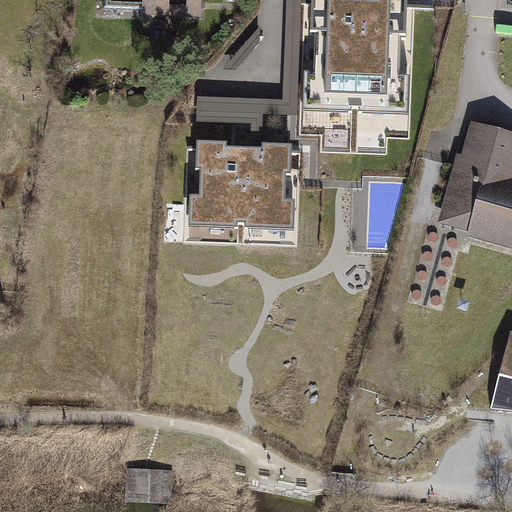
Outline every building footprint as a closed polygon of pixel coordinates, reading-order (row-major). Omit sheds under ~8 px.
[(201,19),(201,0),(107,0),(107,2),(147,4),(146,17),(201,19)] [(302,0),(286,0),(283,105),(201,102),(200,126),(252,128),(251,157),(265,157),(265,149),(266,123),(298,124),(302,0)] [(345,4),(314,3),(312,43),(319,43),(317,79),(307,78),(305,116),(352,119),(353,112),(361,112),(361,119),(409,121),(410,82),(401,81),(403,43),(408,43),(410,7),(377,6),(377,12),(345,11),(345,4)] [(437,231),(511,253),(511,134),(469,122),(437,231)] [(229,149),(199,148),(198,177),(204,177),(204,204),(192,204),(191,233),(237,235),(238,230),(248,230),(248,235),(296,237),(297,208),(287,208),(288,180),(293,180),(294,150),(265,149),(265,157),(251,157),(229,156),(229,149)] [(511,335),(510,335),(490,410),(511,412),(511,335)] [(171,476),(126,474),(125,505),(170,506),(171,476)]
